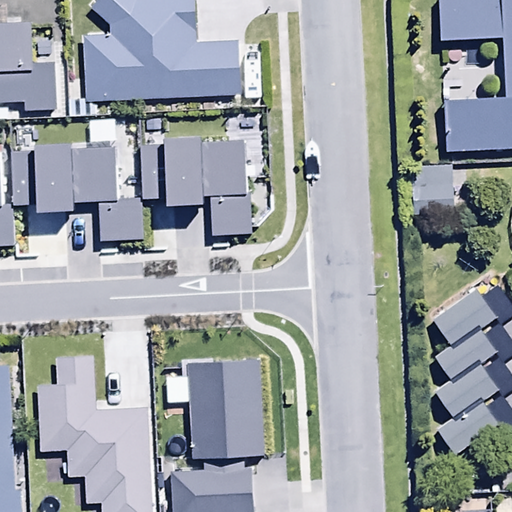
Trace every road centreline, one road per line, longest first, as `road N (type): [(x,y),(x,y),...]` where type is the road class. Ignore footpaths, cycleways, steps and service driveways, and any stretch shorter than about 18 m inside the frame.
road 1 (residential): [(0,302),(347,288)]
road 2 (residential): [(332,0),(347,288)]
road 3 (residential): [(347,288),(356,511)]
